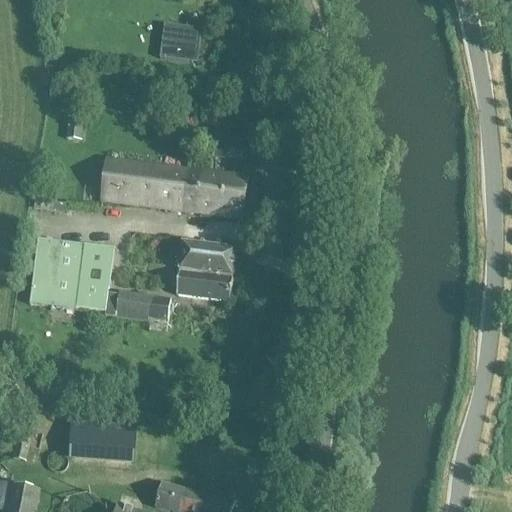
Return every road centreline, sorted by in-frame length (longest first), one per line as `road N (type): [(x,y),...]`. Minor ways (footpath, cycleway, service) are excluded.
road 1 (unclassified): [(308,511),(340,267),(333,134),(297,0)]
road 2 (unclassified): [(458,511),(492,303),(485,109),(461,0)]
